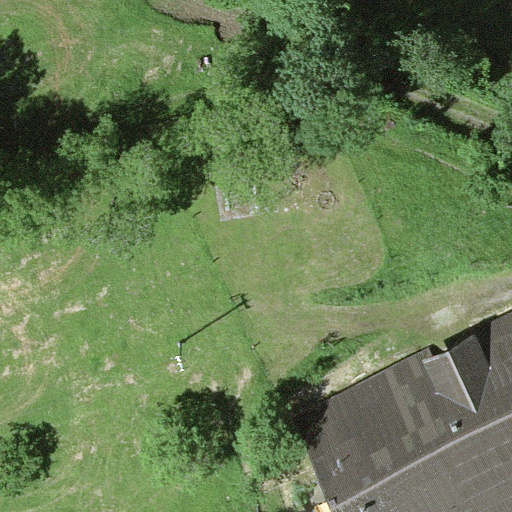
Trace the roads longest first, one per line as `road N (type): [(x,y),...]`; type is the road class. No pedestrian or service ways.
road 1 (track): [(202,0),(511,125)]
road 2 (track): [(511,297),(399,321),(282,309)]
